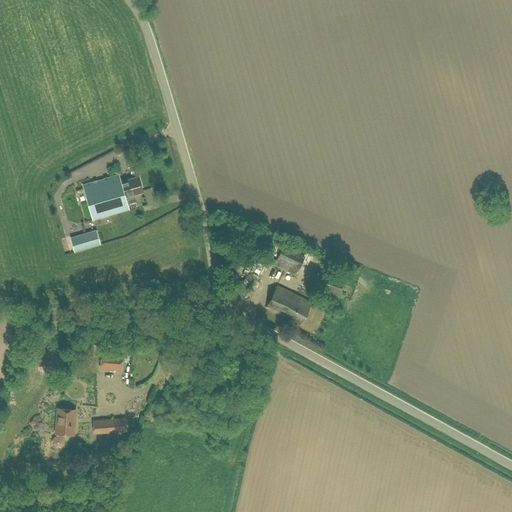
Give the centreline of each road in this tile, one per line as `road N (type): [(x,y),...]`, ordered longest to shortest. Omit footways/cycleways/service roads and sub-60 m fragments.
road 1 (unclassified): [(511,463),(230,304),(155,56),(130,0)]
road 2 (track): [(225,295),(0,310)]
